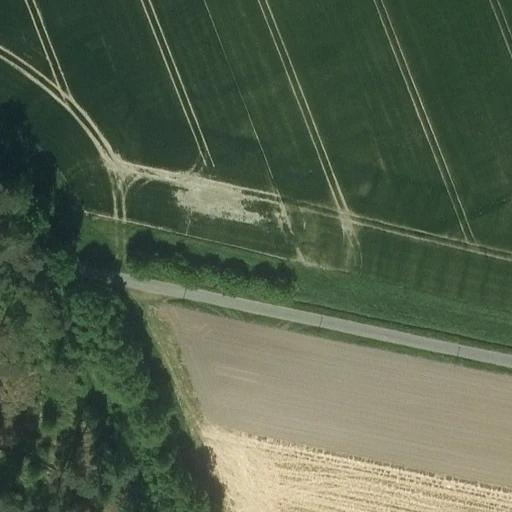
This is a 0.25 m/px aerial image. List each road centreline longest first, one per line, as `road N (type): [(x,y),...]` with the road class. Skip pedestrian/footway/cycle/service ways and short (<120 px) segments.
road 1 (unclassified): [(0,254),(40,273),(511,372)]
road 2 (track): [(60,277),(151,511)]
